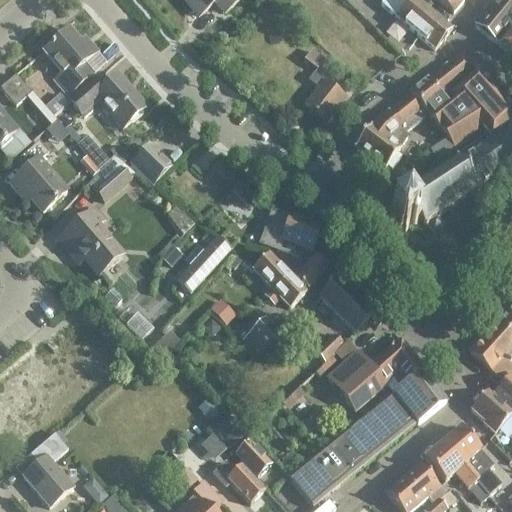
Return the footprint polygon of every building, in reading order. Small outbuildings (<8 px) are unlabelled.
[(223,14),(239,0),(190,0),(193,3),(188,7),(197,18),(214,3),(223,14)] [(382,0),(385,2),(380,7),(434,53),(452,32),(413,0),(382,0)] [(465,0),(433,0),(453,16),(465,0)] [(496,0),(474,29),(511,60),(511,10),(499,0),(496,0)] [(66,99),(69,97),(92,77),(83,67),(96,56),(88,48),(83,51),(68,33),(42,56),(60,77),(53,83),(66,99)] [(322,62),(309,52),(301,62),(314,72),(322,62)] [(386,115),(386,116),(404,137),(427,118),(431,122),(453,151),(482,132),(489,141),(511,120),(511,114),(496,97),(487,87),(475,73),(459,55),(445,67),(444,67),(432,77),(426,83),(426,82),(409,96),(409,97),(386,115)] [(346,101),(340,97),(313,76),(307,83),(318,91),(304,110),(325,127),(346,101)] [(0,89),(0,90),(5,97),(15,109),(30,96),(15,78),(0,89)] [(93,83),(77,97),(69,105),(80,117),(97,103),(121,131),(144,111),(116,79),(101,92),(93,83)] [(52,120),(67,107),(59,97),(44,110),(52,120)] [(369,131),(353,153),(382,174),(398,153),(407,140),(404,137),(386,116),(385,116),(374,125),(369,131)] [(0,146),(14,134),(0,117),(0,146)] [(439,220),(438,218),(448,212),(449,214),(452,212),(450,210),(460,203),(462,205),(465,203),(463,201),(473,195),(474,197),(477,195),(475,193),(494,181),(494,182),(497,180),(496,179),(511,168),(511,130),(488,146),(483,139),(457,156),(460,160),(456,163),(455,161),(454,162),(452,159),(450,161),(452,164),(442,170),(440,168),(437,169),(439,172),(429,179),(427,176),(425,178),(427,180),(418,186),(416,184),(414,185),(416,188),(406,195),(404,192),(402,194),(403,196),(402,197),(405,202),(402,204),(404,207),(394,213),(392,210),(389,212),(391,215),(391,216),(388,218),(390,220),(393,218),(399,228),(396,229),(398,233),(401,231),(403,234),(406,231),(404,228),(409,226),(410,228),(413,229),(414,227),(415,226),(419,223),(422,228),(424,227),(425,230),(427,229),(431,236),(432,236),(443,229),(438,221),(439,220)] [(0,147),(0,155),(7,164),(28,147),(16,134),(0,147)] [(40,217),(65,196),(38,163),(47,156),(37,145),(15,163),(24,174),(8,187),(20,200),(23,197),(40,217)] [(130,168),(151,189),(169,170),(148,149),(130,168)] [(79,166),(91,180),(98,175),(85,160),(79,166)] [(101,206),(128,184),(119,173),(92,195),(101,206)] [(96,279),(119,260),(94,230),(102,223),(93,213),(56,243),(72,262),(77,257),(96,279)] [(311,256),(320,231),(288,220),(270,213),(258,248),(296,261),(300,252),(311,256)] [(176,285),(189,297),(230,253),(217,241),(176,285)] [(304,298),(304,294),(268,257),(251,273),(289,312),(304,298)] [(327,272),(315,259),(294,280),(307,292),(327,272)] [(318,299),(343,326),(355,337),(374,317),(336,281),(318,299)] [(77,305),(54,326),(80,356),(104,336),(77,305)] [(511,307),(495,327),(511,341),(511,307)] [(258,361),(280,340),(264,322),(241,343),(258,361)] [(54,326),(39,338),(66,369),(80,356),(54,326)] [(511,341),(495,327),(469,355),(501,384),(511,371),(511,341)] [(323,366),(342,348),(332,337),(313,356),(323,366)] [(39,338),(25,351),(51,382),(66,369),(39,338)] [(390,391),(392,394),(421,373),(420,372),(421,371),(398,343),(366,368),(346,346),(333,357),(342,367),(325,383),(353,415),(384,389),(390,383),(395,388),(390,391)] [(25,351),(10,363),(37,394),(51,382),(25,351)] [(10,363),(0,372),(0,397),(15,414),(37,394),(10,363)] [(421,373),(392,394),(387,398),(388,399),(286,481),(311,510),(414,426),(416,427),(445,405),(434,390),(421,373)] [(492,400),(511,417),(511,381),(510,379),(492,400)] [(487,396),(471,414),(484,426),(483,427),(495,438),(511,419),(511,417),(492,400),(487,396)] [(0,397),(0,426),(14,414),(0,397)] [(305,420),(311,427),(321,419),(314,412),(305,420)] [(460,431),(442,447),(488,500),(500,489),(487,475),(483,478),(470,463),(480,455),(460,431)] [(66,453),(53,438),(29,458),(37,468),(22,481),(47,511),(71,491),(50,466),(66,453)] [(234,459),(255,482),(270,469),(248,445),(234,459)] [(454,477),(467,493),(480,507),(488,500),(442,447),(424,462),(444,485),(454,477)] [(226,485),(248,508),(263,494),(239,469),(231,475),(222,465),(210,477),(222,490),(226,485)] [(446,511),(438,503),(444,498),(438,492),(417,467),(401,482),(422,506),(428,501),(433,506),(426,511),(446,511)] [(414,511),(422,506),(401,482),(384,496),(396,511),(414,511)] [(194,500),(182,511),(216,511),(222,507),(202,486),(191,497),(194,500)]
